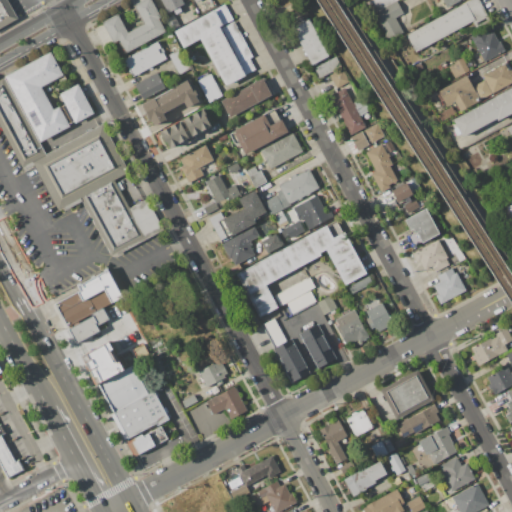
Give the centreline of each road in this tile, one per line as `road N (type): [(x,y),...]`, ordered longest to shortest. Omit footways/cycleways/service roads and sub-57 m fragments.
road 1 (residential): [(68,19),(333,511)]
road 2 (residential): [(511,489),(248,0)]
road 3 (residential): [(129,501),(430,337)]
road 4 (primary): [(129,501),(15,296)]
